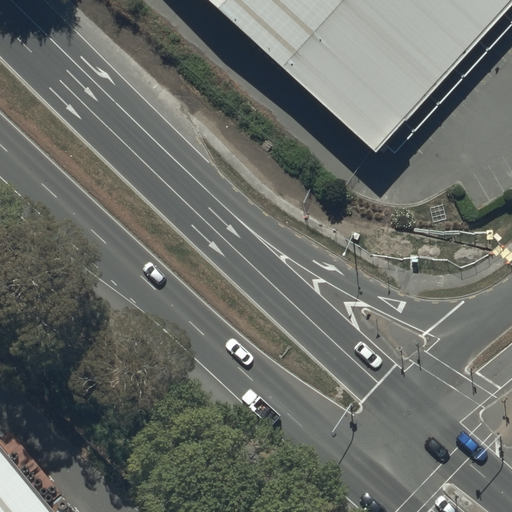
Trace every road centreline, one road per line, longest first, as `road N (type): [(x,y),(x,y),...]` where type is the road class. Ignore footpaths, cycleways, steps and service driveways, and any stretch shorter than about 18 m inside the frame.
road 1 (trunk): [(361,479),(0,145)]
road 2 (trunk): [(217,228),(446,318),(511,306)]
road 3 (trunk): [(0,17),(217,228)]
road 4 (trunk): [(217,228),(419,421)]
road 5 (tertiary): [(419,421),(511,340)]
road 6 (trunk): [(419,421),(511,500)]
